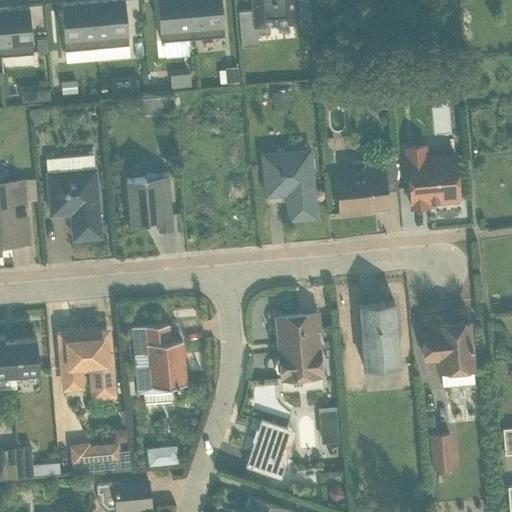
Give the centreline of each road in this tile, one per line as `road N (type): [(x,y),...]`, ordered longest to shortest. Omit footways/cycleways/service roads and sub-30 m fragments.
road 1 (residential): [(186,511),(230,368),(223,274)]
road 2 (residential): [(223,274),(0,293)]
road 3 (residential): [(443,262),(404,256),(223,274)]
